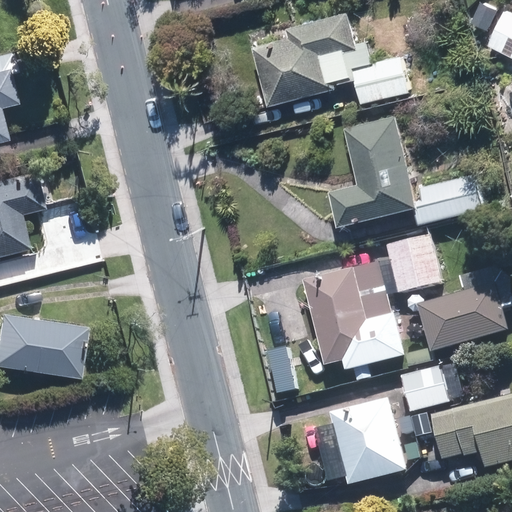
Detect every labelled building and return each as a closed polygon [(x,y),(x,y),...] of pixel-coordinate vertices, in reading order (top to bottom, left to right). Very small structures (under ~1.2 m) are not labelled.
[(299,35),(261,43),(274,101),(342,86),(341,80),(356,76),(350,48),(360,46),(352,10),(296,22),(299,35)] [(511,11),(495,44),(511,52),(511,11)] [(404,55),(360,65),(368,98),(412,88),(404,55)] [(0,138),(4,138),(0,121),(0,104),(15,101),(7,69),(0,70),(0,138)] [(421,200),(401,115),(352,126),(365,182),(341,188),(348,218),(421,200)] [(30,174),(0,180),(0,255),(30,248),(21,213),(38,209),(30,174)] [(424,188),(431,219),(483,206),(476,176),(424,188)] [(434,239),(394,247),(404,291),(444,282),(434,239)] [(385,264),(312,282),(331,363),(353,358),(355,365),(409,353),(400,316),(397,317),(385,264)] [(498,286),(427,305),(438,348),(510,328),(498,286)] [(88,329),(5,315),(0,345),(0,364),(79,378),(88,329)] [(444,369),(410,377),(418,408),(452,400),(444,369)] [(394,400),(337,414),(355,483),(411,469),(394,400)] [(511,401),(442,417),(451,456),(488,447),(491,462),(511,456),(511,401)]
